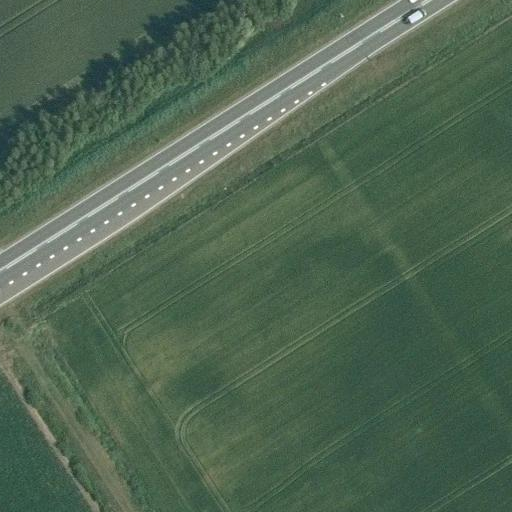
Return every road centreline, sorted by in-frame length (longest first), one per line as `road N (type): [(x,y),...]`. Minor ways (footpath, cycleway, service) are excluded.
road 1 (trunk): [(0,271),(429,0)]
road 2 (track): [(129,511),(31,359)]
